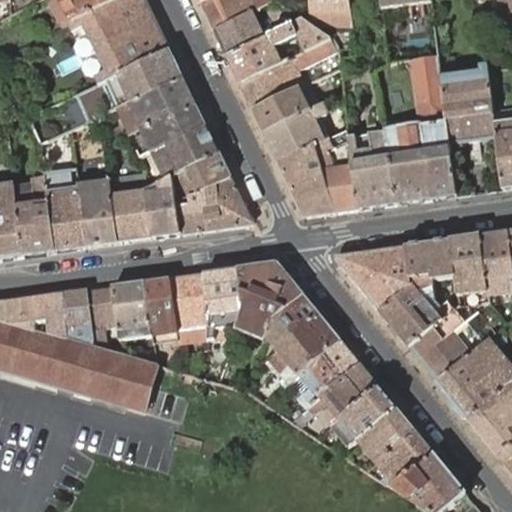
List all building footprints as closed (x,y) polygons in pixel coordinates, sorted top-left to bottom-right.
[(123,0),(63,0),(76,24),(123,0)] [(172,54),(146,0),(123,0),(76,24),(71,27),(75,34),(87,28),(110,73),(98,79),(101,86),(172,54)] [(209,0),(202,4),(215,32),(255,12),(262,9),(276,1),(276,0),(209,0)] [(312,0),(312,12),(352,12),(350,0),(312,0)] [(382,0),(384,12),(433,6),(431,0),(382,0)] [(268,39),(255,12),(215,32),(228,59),(268,39)] [(352,12),(312,12),(311,25),(320,25),(327,30),(355,29),(352,12)] [(306,54),(332,41),(316,30),(311,27),(304,22),(293,28),(272,37),(268,39),(228,59),(241,86),(285,65),(278,49),(284,46),(299,39),(306,54)] [(300,90),(305,88),(298,73),(338,54),(334,45),(332,41),(306,54),(292,62),(285,65),(241,86),(255,113),(300,90)] [(278,49),(285,65),(292,62),(284,46),(278,49)] [(186,82),(172,54),(101,86),(31,119),(42,147),(72,133),(94,123),(121,111),(186,82)] [(399,207),(458,198),(458,197),(451,145),(443,80),(441,71),(440,59),(440,58),(412,63),(423,128),(400,131),(399,123),(385,124),(387,134),(391,160),(399,207)] [(481,141),(498,139),(497,125),(496,116),(489,66),(480,66),(481,75),(482,82),(450,87),(449,80),(443,80),(451,145),(469,143),(481,141)] [(326,106),(331,104),(324,88),(344,78),(343,70),(305,88),(300,90),(255,113),(266,135),(311,114),(326,106)] [(482,82),(481,75),(449,80),(450,87),(482,82)] [(199,108),(186,82),(121,111),(124,117),(134,113),(141,128),(131,133),(134,138),(144,134),(199,108)] [(266,135),(280,166),(317,147),(329,142),(327,136),(324,130),(320,132),(315,122),(322,119),(327,115),(330,113),(326,106),(311,114),(266,135)] [(209,129),(199,108),(144,134),(152,150),(142,155),(144,160),(156,154),(209,129)] [(134,113),(124,117),(131,133),(141,128),(134,113)] [(497,125),(503,123),(505,135),(511,133),(511,113),(496,116),(497,125)] [(324,130),(327,136),(329,134),(322,119),(315,122),(320,132),(324,130)] [(505,192),(511,190),(511,133),(505,135),(503,123),(497,125),(498,139),(505,192)] [(222,157),(209,129),(156,154),(165,175),(169,183),(174,181),(189,173),(222,157)] [(152,150),(144,134),(134,138),(142,155),(152,150)] [(362,212),(399,207),(391,160),(387,134),(372,137),(375,163),(362,165),(357,139),(350,140),(351,142),(354,166),(355,168),(362,212)] [(375,163),(372,137),(357,139),(362,165),(375,163)] [(309,219),(337,215),(325,173),(320,156),(329,152),(333,150),(330,142),(329,142),(317,147),(280,166),(306,218),(309,219)] [(337,215),(362,212),(355,168),(354,166),(351,142),(333,150),(329,152),(320,156),(325,173),(337,215)] [(189,173),(174,181),(177,204),(197,198),(200,197),(234,181),(222,157),(189,173)] [(52,175),(47,175),(47,179),(58,254),(89,250),(80,190),(75,191),(72,172),(71,173),(52,175)] [(169,183),(165,175),(147,183),(149,193),(169,183)] [(147,178),(111,183),(113,198),(120,245),(154,240),(149,193),(147,183),(147,178)] [(35,193),(17,195),(17,199),(18,206),(25,258),(58,254),(47,179),(33,181),(34,186),(35,193)] [(177,204),(174,181),(169,183),(149,193),(154,240),(182,237),(177,204)] [(255,224),(234,181),(200,197),(197,198),(177,204),(182,237),(254,227),(255,224)] [(111,183),(80,187),(80,190),(89,250),(120,245),(113,198),(111,183)] [(0,261),(25,258),(18,206),(17,199),(17,195),(16,189),(16,187),(0,189),(0,261)] [(511,301),(511,300),(511,248),(510,234),(482,238),(488,284),(489,292),(490,297),(510,295),(511,301)] [(481,305),(491,304),(490,297),(489,292),(488,284),(482,238),(453,242),(457,279),(459,294),(459,295),(479,294),(481,305)] [(408,248),(413,280),(434,278),(433,264),(442,263),(445,280),(457,279),(453,242),(408,248)] [(351,277),(382,315),(416,287),(413,284),(413,280),(408,248),(338,258),(337,260),(351,277)] [(433,264),(434,278),(435,282),(445,280),(442,263),(433,264)] [(240,328),(240,329),(267,341),(274,324),(305,297),(281,267),(278,266),(241,272),(246,312),(240,328)] [(241,272),(207,276),(213,321),(211,342),(237,338),(240,329),(240,328),(246,312),(241,272)] [(207,276),(172,281),(182,356),(190,354),(189,349),(203,348),(204,353),(209,352),(211,342),(213,321),(207,276)] [(411,350),(439,385),(486,346),(492,341),(486,335),(481,339),(479,336),(475,341),(466,347),(461,341),(457,337),(451,330),(467,316),(461,308),(459,295),(459,294),(447,300),(435,311),(421,294),(435,282),(434,278),(413,280),(413,284),(416,287),(382,315),(411,350)] [(147,285),(154,338),(167,336),(171,357),(182,356),(172,281),(147,285)] [(147,285),(115,289),(121,335),(121,336),(123,342),(154,338),(147,285)] [(96,332),(98,350),(111,354),(125,358),(123,346),(110,348),(107,330),(112,329),(114,336),(121,336),(121,335),(115,289),(90,292),(96,332)] [(90,292),(65,296),(68,332),(86,329),(89,348),(98,350),(96,332),(90,292)] [(65,296),(0,304),(0,322),(38,334),(37,325),(49,323),(52,337),(70,342),(68,332),(65,296)] [(321,317),(305,297),(274,324),(267,341),(278,353),(321,317)] [(281,384),(286,390),(289,388),(290,387),(300,379),(304,376),(308,372),(343,344),(321,317),(278,353),(269,361),(285,381),(281,384)] [(38,334),(0,322),(0,371),(2,372),(2,374),(5,375),(5,373),(20,378),(19,379),(22,380),(22,378),(38,382),(37,384),(40,385),(40,383),(55,388),(55,389),(57,391),(58,389),(73,393),(72,395),(75,395),(76,394),(91,398),(90,400),(93,401),(93,399),(108,403),(108,405),(111,406),(111,404),(126,408),(125,410),(128,411),(129,409),(143,413),(143,415),(146,416),(159,368),(158,368),(125,358),(111,354),(98,350),(89,348),(70,342),(52,337),(38,334)] [(439,385),(469,422),(511,386),(511,367),(497,350),(499,349),(499,345),(494,339),(492,341),(486,346),(439,385)] [(363,367),(343,344),(308,372),(304,376),(307,380),(312,376),(320,386),(301,402),(309,411),(310,410),(328,395),(363,367)] [(309,411),(303,416),(308,423),(315,417),(327,408),(341,409),(348,418),(381,390),(363,367),(328,395),(310,410),(309,411)] [(511,386),(469,422),(499,458),(511,447),(511,386)] [(348,418),(333,430),(351,451),(361,443),(365,439),(399,411),(381,390),(348,418)] [(375,461),(379,465),(384,462),(417,435),(399,411),(365,439),(361,443),(364,446),(369,443),(380,456),(375,461)] [(394,483),(390,487),(396,491),(398,488),(406,483),(436,458),(417,435),(384,462),(379,465),(394,483)] [(511,447),(499,458),(511,473),(511,447)] [(398,488),(396,491),(402,495),(411,488),(418,498),(413,502),(427,511),(449,511),(468,497),(436,458),(406,483),(398,488)]
